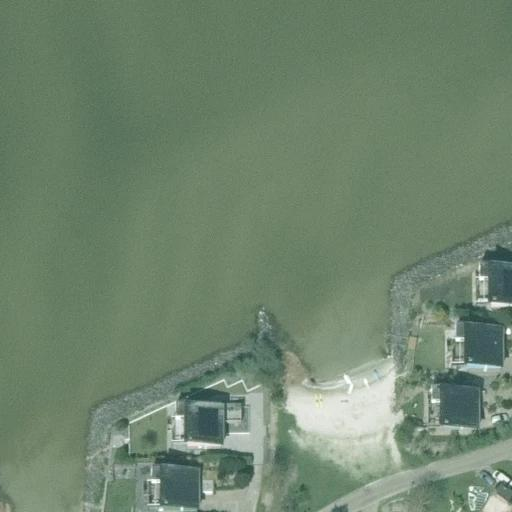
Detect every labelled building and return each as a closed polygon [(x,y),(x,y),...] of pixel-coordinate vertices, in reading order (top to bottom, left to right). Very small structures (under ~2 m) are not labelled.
[(511,310),(511,272),(507,273),(507,269),(479,269),(479,284),(490,284),(490,310),(511,310)] [(466,345),(466,372),(500,372),(500,334),(483,334),(483,330),(455,330),(455,345),(466,345)] [(442,407),(442,433),(476,433),(476,396),(459,396),(459,392),(431,392),(431,407),(442,407)] [(186,427),(187,453),(221,452),(221,414),(203,415),(203,411),(175,412),(175,427),(186,427)] [(179,472),(151,472),(151,487),(163,487),(162,511),(196,511),(196,476),(179,476),(179,472)] [(200,483),(200,495),(212,495),(213,483),(200,483)] [(511,511),(511,499),(500,491),(485,511),(511,511)]
